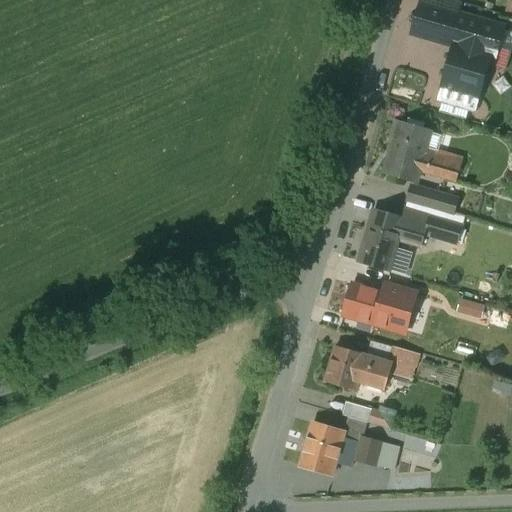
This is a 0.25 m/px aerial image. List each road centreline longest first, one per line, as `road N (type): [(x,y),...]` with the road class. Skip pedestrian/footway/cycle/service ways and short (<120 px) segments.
road 1 (unclassified): [(309,267),(250,274),(0,382)]
road 2 (residential): [(309,267),(390,0)]
road 3 (residential): [(248,511),(309,267)]
